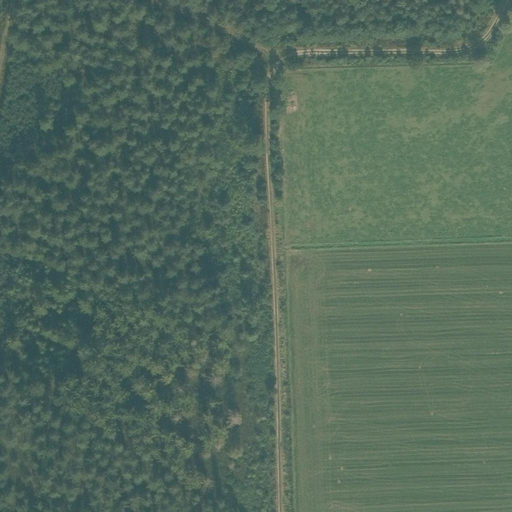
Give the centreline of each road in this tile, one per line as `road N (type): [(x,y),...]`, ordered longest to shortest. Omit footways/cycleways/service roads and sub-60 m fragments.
road 1 (track): [(496,0),(476,46),(289,54),(274,75),(280,511)]
road 2 (track): [(258,0),(239,36),(162,0)]
